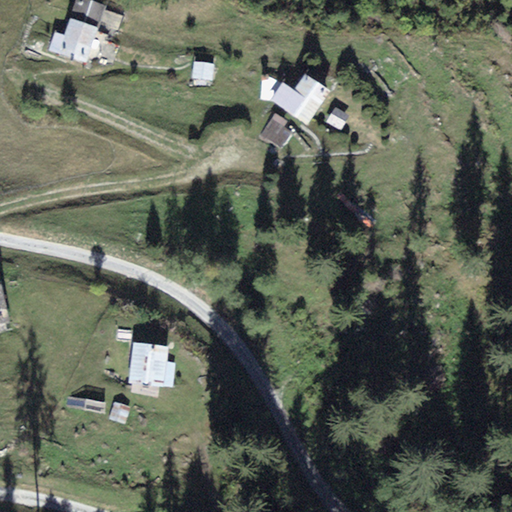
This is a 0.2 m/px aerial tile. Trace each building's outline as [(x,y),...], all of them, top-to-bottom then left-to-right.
[(75,0),(64,33),(55,30),(49,48),(85,60),(103,6),(85,0),(75,0)] [(213,68),(193,65),(191,82),(211,85),(213,68)] [(307,121),(327,89),(303,74),(293,89),(282,82),(271,96),(307,121)] [(347,116),(333,107),(326,119),(341,127),(347,116)] [(292,126),(273,114),(261,133),(280,145),(292,126)] [(0,295),(0,331),(8,330),(0,295)] [(164,348),(132,346),(130,383),(161,386),(164,348)]
